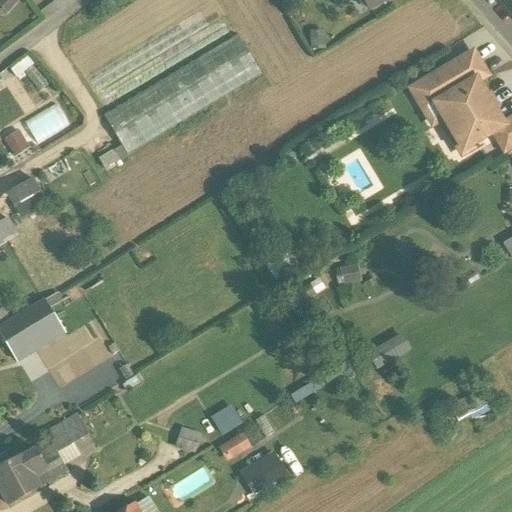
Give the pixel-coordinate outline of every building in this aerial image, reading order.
[(0,0),(0,8),(7,15),(20,1),(18,0),(0,0)] [(360,0),(359,3),(363,9),(368,9),(369,11),(388,0),(360,0)] [(310,53),(324,52),(323,34),(309,35),(310,53)] [(237,38),(103,119),(126,158),(261,78),(237,38)] [(473,55),(411,92),(412,94),(415,92),(427,112),(424,114),(425,116),(437,109),(436,107),(475,83),(476,84),(486,78),(473,55)] [(475,83),(436,107),(437,109),(463,152),(492,135),(502,128),(502,127),(493,113),(494,113),(485,98),(484,98),(476,84),(475,83)] [(511,120),(502,127),(502,128),(492,135),(505,157),(511,152),(511,120)] [(4,142),(14,159),(30,150),(19,132),(4,142)] [(119,154),(108,160),(112,167),(123,161),(119,154)] [(34,179),(10,194),(27,221),(41,213),(51,207),(34,179)] [(0,225),(0,249),(15,240),(4,223),(0,225)] [(338,284),(360,283),(359,267),(337,268),(338,284)] [(10,322),(0,328),(0,334),(18,363),(65,334),(44,301),(10,322)] [(0,328),(10,322),(3,311),(0,313),(0,328)] [(400,338),(369,357),(377,371),(408,352),(400,338)] [(231,406),(211,417),(221,436),(242,424),(231,406)] [(11,464),(0,470),(0,492),(8,507),(66,475),(65,473),(64,474),(58,463),(59,462),(55,456),(89,437),(78,417),(43,437),(47,444),(11,464)] [(200,438),(184,432),(179,447),(195,453),(200,438)] [(243,433),(218,447),(227,462),(252,448),(243,433)] [(4,454),(0,456),(0,470),(11,464),(4,454)] [(239,474),(253,496),(285,476),(271,454),(239,474)]
